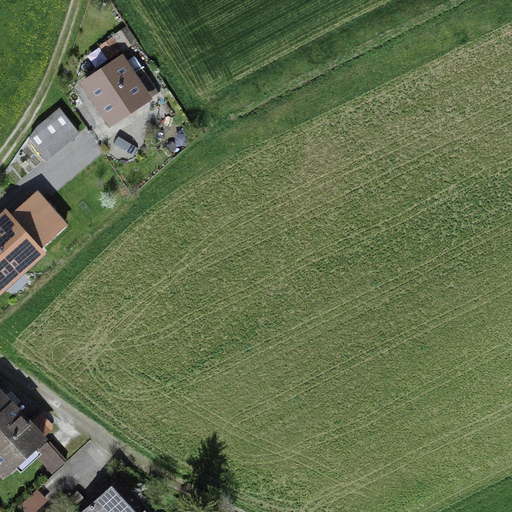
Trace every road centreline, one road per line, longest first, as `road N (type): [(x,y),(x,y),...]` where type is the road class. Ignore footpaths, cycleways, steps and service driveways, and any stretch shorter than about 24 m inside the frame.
road 1 (track): [(230,511),(134,458),(0,361)]
road 2 (track): [(77,0),(28,117),(0,158)]
